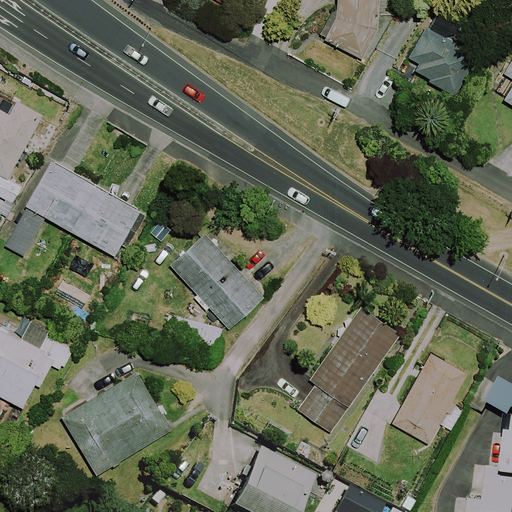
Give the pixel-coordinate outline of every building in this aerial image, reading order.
[(375,0),(335,0),(334,19),(323,41),(358,58),(374,26),(375,0)] [(471,54),(425,26),(406,58),(417,65),(412,73),(447,94),(471,54)] [(511,57),(502,74),(511,80),(511,83),(502,100),(511,106),(511,57)] [(14,102),(6,118),(0,114),(0,175),(6,179),(40,117),(14,102)] [(144,215),(51,161),(25,206),(119,260),(144,215)] [(18,187),(0,177),(0,198),(10,203),(18,187)] [(21,254),(34,231),(18,222),(6,245),(21,254)] [(262,298),(202,235),(168,266),(196,295),(192,299),(204,311),(207,308),(227,330),(262,298)] [(397,337),(356,308),(306,379),(313,385),(296,410),(329,434),(397,337)] [(219,330),(168,314),(157,351),(208,366),(219,330)] [(74,346),(29,321),(18,340),(0,330),(0,395),(21,407),(35,382),(39,385),(50,365),(61,370),(74,346)] [(390,425),(426,445),(443,413),(448,416),(455,403),(450,401),(465,375),(429,355),(390,425)] [(169,430),(134,372),(60,416),(95,475),(169,430)] [(511,412),(511,384),(502,378),(487,403),(510,416),(511,412)] [(511,511),(511,432),(506,432),(501,469),(487,466),(483,502),(475,500),(473,511),(511,511)] [(292,511),(309,478),(254,451),(224,511),(225,511),(292,511)]
